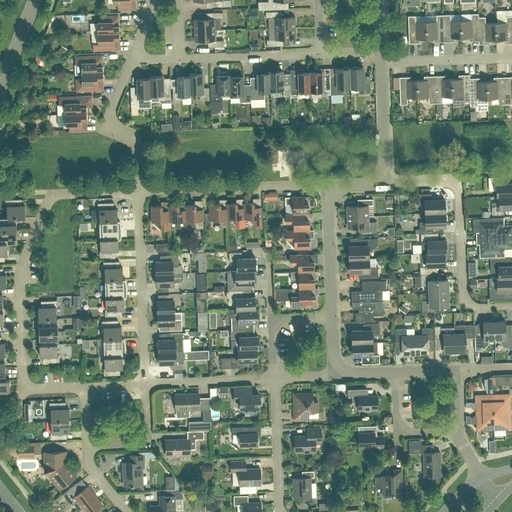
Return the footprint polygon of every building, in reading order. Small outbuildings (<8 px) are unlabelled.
[(132,0),(114,0),(114,4),(117,4),(118,10),(133,10),(132,0)] [(281,1),(294,1),(294,0),(268,0),(268,1),(258,2),(258,10),(281,9),(281,1)] [(268,18),(268,29),(295,28),(295,16),(280,17),(279,11),(265,12),(266,18),(268,18)] [(194,19),(194,30),(215,29),(221,29),(220,18),(223,18),(223,12),(209,13),(209,19),(194,19)] [(468,41),(478,40),(479,40),(478,17),(478,13),(471,14),(460,14),(461,37),(468,37),(468,41)] [(455,41),(454,38),(461,37),(460,14),(450,14),(443,15),(444,42),(455,41)] [(90,33),(98,33),(119,32),(119,25),(116,25),(116,15),(100,15),(100,21),(97,21),(97,23),(90,23),(90,33)] [(443,15),(436,15),(436,21),(426,21),(426,39),(433,38),(433,42),(444,42),(443,15)] [(496,40),(503,40),(503,43),(511,42),(511,15),(506,16),(506,22),(495,22),(496,40)] [(420,43),(420,39),(426,39),(426,21),(415,22),(415,16),(408,16),(409,43),(420,43)] [(489,44),(489,40),(496,40),(495,22),(485,23),(485,17),(478,17),(479,40),(478,40),(479,44),(489,44)] [(296,39),(295,28),(268,29),(269,39),(266,39),(267,46),(280,45),(280,39),(296,39)] [(224,46),(224,40),(216,40),(215,29),(194,30),(195,41),(210,41),(210,47),(224,46)] [(117,40),(119,39),(119,32),(98,33),(98,44),(93,44),(93,51),(101,50),(117,50),(117,40)] [(81,73),(103,73),(103,66),(100,66),(100,55),(75,56),(75,64),(75,74),(81,73)] [(363,67),(350,68),(350,88),(359,87),(359,93),(371,93),(370,78),(363,78),(363,67)] [(330,79),(331,94),(342,94),(342,88),(350,88),(350,68),(336,68),(337,79),(330,79)] [(297,76),(290,77),(290,84),(290,90),(298,90),(299,92),(310,92),(310,72),(304,72),(303,69),(298,70),(298,75),(297,76)] [(322,91),(330,91),(330,77),(325,77),(322,74),(322,69),(316,69),(316,72),(310,72),(310,92),(322,91)] [(282,70),(269,71),(269,73),(270,73),(270,89),(271,89),(283,89),(283,96),(291,96),(290,90),(290,84),(283,84),(282,70)] [(76,91),(101,90),(100,80),(103,80),(103,73),(81,73),(82,79),(76,79),(76,91)] [(270,89),(270,73),(269,73),(257,73),(258,87),(250,87),(250,88),(251,100),(265,99),(264,92),(271,91),(271,89),(270,89)] [(209,87),(203,88),(202,74),(190,74),(190,76),(190,93),(191,93),(199,93),(199,100),(209,100),(209,87)] [(463,102),(470,102),(469,78),(469,74),(458,75),(459,78),(452,79),(452,96),(463,96),(463,102)] [(230,94),(230,77),(230,75),(217,76),(217,88),(210,88),(211,113),(217,113),(217,110),(223,110),(222,94),(230,94)] [(442,103),(442,97),(452,96),(452,79),(445,79),(445,75),(434,76),(435,103),(442,103)] [(163,76),(150,76),(150,78),(151,95),(151,97),(151,102),(159,101),(159,103),(171,102),(170,87),(163,87),(163,76)] [(182,95),(191,95),(191,93),(190,93),(190,76),(177,77),(178,88),(172,88),(173,101),(182,100),(182,95)] [(428,97),(428,103),(435,103),(434,76),(424,76),(424,80),(417,80),(418,98),(428,97)] [(231,102),(251,102),(251,100),(250,88),(243,89),(243,77),(230,77),(230,94),(231,102)] [(407,104),(407,98),(418,98),(417,80),(410,80),(410,77),(399,77),(400,104),(407,104)] [(497,98),(498,104),(505,104),(504,77),(493,77),(493,81),(487,81),(487,99),(497,98)] [(131,104),(138,104),(138,108),(151,107),(151,102),(151,97),(151,95),(150,78),(137,79),(137,90),(130,90),(131,104)] [(488,110),(487,99),(487,81),(480,81),(480,78),(469,78),(470,102),(470,105),(476,105),(476,107),(487,107),(487,110),(488,110)] [(58,97),(59,105),(57,105),(58,114),(65,114),(87,113),(86,102),(92,102),(92,95),(58,97)] [(84,120),(87,120),(87,113),(65,114),(65,126),(69,125),(69,131),(85,131),(84,120)] [(488,177),(489,190),(496,190),(497,196),(499,196),(511,195),(511,182),(501,183),(501,177),(488,177)] [(431,193),(418,194),(419,205),(425,205),(425,213),(445,212),(444,199),(431,199),(431,193)] [(499,202),(491,202),(492,215),(504,214),(504,208),(511,207),(511,195),(499,196),(499,202)] [(304,214),(309,214),(309,205),(316,205),(316,202),(310,196),(285,197),(285,205),(289,205),(293,208),(293,214),(304,213),(304,214)] [(7,218),(16,217),(16,218),(25,217),(25,205),(22,205),(21,199),(5,199),(6,206),(7,206),(7,217),(7,218)] [(373,205),(373,199),(357,199),(358,205),(347,206),(348,217),(368,216),(367,205),(373,205)] [(98,209),(99,209),(99,221),(117,220),(117,208),(114,209),(114,202),(98,203),(98,209)] [(253,226),(261,225),(261,207),(253,207),(253,202),(243,203),(243,207),(244,207),(244,218),(250,218),(253,221),(253,226)] [(227,219),(227,208),(220,208),(220,203),(210,204),(210,213),(205,213),(205,226),(210,225),(210,219),(216,219),(220,223),(220,227),(227,227),(228,227),(227,219)] [(236,208),(236,203),(226,203),(227,208),(227,219),(233,218),(236,222),(237,226),(245,226),(244,218),(244,207),(243,207),(236,208)] [(195,209),(195,204),(185,205),(185,210),(186,220),(186,228),(187,232),(192,232),(195,228),(203,228),(203,226),(203,213),(203,209),(195,209)] [(152,221),(154,221),(154,223),(158,227),(162,227),(162,229),(170,229),(170,228),(169,221),(169,210),(168,210),(162,210),(161,205),(151,206),(152,221)] [(178,210),(178,205),(168,205),(168,210),(169,210),(169,221),(170,228),(178,228),(186,228),(186,220),(185,210),(178,210)] [(432,233),(432,226),(445,226),(445,212),(425,213),(425,222),(419,222),(420,233),(432,233)] [(304,231),(309,230),(309,220),(304,221),(304,214),(304,213),(293,214),(285,214),(286,222),(290,222),(294,225),(294,230),(294,231),(304,230),(304,231)] [(368,222),(368,216),(348,217),(348,228),(358,228),(359,234),(374,233),(374,227),(376,227),(376,222),(368,222)] [(16,217),(7,218),(7,217),(0,217),(0,230),(17,230),(16,218),(16,217)] [(479,232),(476,232),(476,238),(489,237),(511,236),(511,224),(503,225),(503,218),(478,218),(479,232)] [(120,222),(119,220),(117,220),(99,221),(100,239),(118,238),(118,239),(120,239),(121,237),(121,235),(121,233),(121,231),(121,229),(121,228),(121,226),(121,224),(120,222)] [(0,243),(7,243),(17,243),(17,230),(0,230),(0,243)] [(294,248),(310,247),(310,237),(305,237),(304,231),(304,230),(294,231),(294,230),(286,231),(286,240),(294,248)] [(434,233),(421,233),(421,245),(421,253),(428,253),(444,252),(444,253),(446,253),(446,239),(434,240),(434,233)] [(232,243),(248,242),(248,234),(232,235),(232,243)] [(479,244),(479,257),(504,256),(504,249),(511,248),(511,236),(489,237),(476,238),(476,244),(479,244)] [(118,250),(118,239),(118,238),(100,239),(100,251),(99,251),(100,257),(116,257),(115,250),(118,250)] [(348,245),(349,259),(369,258),(369,250),(372,250),(378,244),(378,238),(372,239),(359,239),(359,245),(348,245)] [(241,252),(229,253),(229,261),(237,261),(237,270),(237,271),(254,270),(256,270),(255,258),(242,258),(241,252)] [(419,253),(420,273),(433,273),(433,266),(445,265),(444,253),(444,252),(428,253),(421,253),(419,253)] [(290,255),(290,263),(294,263),(298,266),(298,271),(298,272),(309,271),(309,272),(314,271),(314,261),(309,262),(309,254),(290,255)] [(167,261),(155,262),(156,274),(182,273),(182,265),(178,265),(178,255),(167,255),(167,261)] [(511,265),(509,265),(507,263),(506,263),(506,257),(490,258),(491,272),(499,272),(499,278),(511,277),(511,265)] [(369,267),(369,258),(349,259),(349,272),(360,272),(361,278),(378,277),(378,266),(376,266),(369,267)] [(123,279),(122,267),(119,267),(119,261),(103,262),(103,268),(104,268),(105,280),(123,279)] [(254,283),(254,270),(237,271),(237,270),(228,271),(228,279),(228,290),(241,289),(240,283),(254,283)] [(315,288),(314,278),(309,278),(309,272),(309,271),(298,272),(298,271),(290,272),(291,280),(295,280),(299,283),(299,288),(310,288),(315,288)] [(180,282),(182,280),(182,273),(156,274),(156,286),(168,285),(168,291),(179,291),(179,282),(180,282)] [(205,274),(197,275),(197,280),(200,283),(205,282),(205,274)] [(447,279),(434,280),(433,274),(421,274),(421,276),(421,285),(429,285),(429,293),(448,292),(447,279)] [(511,277),(499,278),(496,278),(489,278),(490,299),(505,299),(505,292),(506,292),(508,290),(511,289),(511,277)] [(123,279),(105,280),(106,298),(124,297),(126,297),(126,295),(127,293),(127,291),(127,288),(127,286),(126,283),(126,281),(125,279),(123,279)] [(362,281),(362,290),(358,291),(351,291),(351,300),(358,300),(385,300),(385,299),(382,299),(382,290),(386,290),(386,281),(362,281)] [(310,295),(310,288),(299,288),(291,288),(291,289),(284,290),(276,290),(276,299),(285,298),(285,299),(291,299),(292,306),(315,305),(315,295),(310,295)] [(226,298),(228,298),(229,302),(236,301),(236,310),(238,310),(255,309),(255,297),(241,297),(241,291),(226,292),(226,298)] [(435,312),(434,306),(448,305),(448,292),(429,293),(429,301),(422,301),(422,306),(422,312),(435,312)] [(95,294),(85,295),(86,311),(96,311),(95,294)] [(168,300),(157,301),(157,313),(174,312),(174,305),(181,305),(180,294),(168,294),(168,300)] [(124,297),(106,298),(106,309),(105,310),(105,316),(121,315),(121,309),(124,309),(124,297)] [(41,307),(38,307),(38,319),(57,318),(56,307),(57,307),(57,300),(41,301),(41,307)] [(351,300),(351,301),(352,308),(358,308),(358,313),(355,313),(355,322),(376,321),(376,320),(374,320),(373,315),(383,315),(383,300),(385,300),(358,300),(351,300)] [(399,308),(406,314),(410,309),(403,304),(399,308)] [(258,322),(257,309),(255,309),(238,310),(236,310),(226,310),(226,311),(226,314),(229,317),(231,317),(231,328),(244,328),(244,322),(258,322)] [(169,330),(182,330),(181,319),(174,319),(174,312),(157,313),(158,325),(169,324),(169,330)] [(57,318),(38,319),(39,332),(58,331),(58,318),(57,318)] [(488,343),(488,340),(495,340),(494,319),(490,319),(488,321),(483,321),(483,332),(480,335),(474,335),(474,337),(475,350),(481,350),(481,348),(485,348),(488,343)] [(505,347),(509,347),(509,349),(511,348),(511,333),(508,334),(505,331),(505,320),(499,321),(497,319),(494,319),(495,340),(501,339),(501,343),(505,347)] [(122,338),(121,326),(118,326),(118,320),(102,321),(102,327),(103,327),(104,339),(122,338)] [(365,330),(352,330),(352,343),(372,342),(372,334),(379,334),(379,323),(365,324),(365,330)] [(466,351),(465,337),(474,337),(474,335),(474,325),(454,325),(454,333),(455,354),(459,353),(460,351),(466,351)] [(434,326),(434,339),(441,338),(444,341),(444,352),(449,352),(451,354),(455,354),(454,333),(440,333),(440,326),(434,326)] [(427,339),(433,339),(433,327),(422,328),(422,335),(414,335),(415,354),(421,354),(420,353),(428,353),(427,339)] [(395,341),(401,340),(402,354),(409,353),(409,355),(415,354),(414,335),(407,335),(406,328),(395,329),(395,341)] [(231,349),(238,348),(240,348),(240,349),(257,348),(259,348),(258,336),(244,336),(244,330),(231,331),(231,349)] [(39,344),(57,344),(58,344),(58,331),(39,332),(39,344)] [(169,339),(158,340),(159,352),(176,351),(183,351),(183,333),(169,333),(169,339)] [(122,338),(104,339),(104,357),(122,356),(124,356),(125,354),(125,352),(126,350),(126,347),(126,345),(125,343),(125,341),(124,340),(124,338),(122,338)] [(364,363),(379,362),(379,354),(377,354),(377,342),(372,342),(352,343),(352,355),(364,355),(364,363)] [(58,355),(57,344),(39,344),(40,356),(43,356),(43,362),(59,362),(59,355),(58,355)] [(242,361),(257,361),(257,348),(240,349),(240,348),(238,348),(238,357),(230,357),(231,368),(243,367),(242,361)] [(159,352),(159,364),(170,363),(171,369),(184,369),(184,363),(183,351),(176,351),(159,352)] [(120,368),(123,368),(122,356),(104,357),(105,368),(104,368),(104,375),(120,374),(120,368)] [(505,377),(495,377),(496,385),(505,385),(505,377)] [(0,379),(0,398),(7,398),(7,392),(10,391),(10,379),(6,379),(6,380),(0,379)] [(259,394),(252,394),(252,388),(246,388),(234,389),(234,401),(239,401),(240,408),(244,408),(245,415),(256,414),(256,408),(260,408),(260,405),(262,405),(261,397),(259,397),(259,394)] [(352,402),(358,402),(358,410),(378,409),(377,395),(363,396),(362,389),(347,389),(347,397),(352,396),(352,402)] [(199,409),(202,409),(203,409),(202,397),(199,397),(199,393),(175,394),(176,410),(176,415),(184,414),(184,410),(199,409)] [(318,411),(318,401),(313,402),(312,393),(293,393),(294,420),(309,420),(309,412),(318,411)] [(510,396),(508,394),(493,395),(493,412),(511,411),(510,411),(510,409),(511,408),(511,400),(510,400),(510,396)] [(477,412),(476,412),(475,412),(493,412),(493,395),(477,395),(476,397),(476,402),(471,402),(471,407),(474,410),(476,410),(477,412)] [(66,408),(65,402),(49,403),(50,409),(51,409),(51,421),(69,420),(69,408),(66,408)] [(203,409),(202,409),(203,421),(211,421),(211,408),(203,409)] [(509,428),(511,426),(511,422),(511,421),(511,413),(510,414),(510,411),(511,411),(493,412),(494,429),(509,428)] [(479,429),(494,429),(493,412),(475,412),(475,413),(476,413),(477,413),(477,415),(474,415),(472,418),(469,415),(465,415),(466,423),(472,423),(477,423),(477,428),(479,429)] [(66,432),(69,432),(69,420),(51,421),(52,432),(50,432),(51,439),(67,438),(66,432)] [(358,426),(359,448),(374,447),(374,448),(383,448),(383,436),(374,436),(374,432),(377,432),(376,425),(358,426)] [(260,426),(232,427),(232,434),(236,434),(239,437),(239,446),(258,445),(257,433),(261,433),(260,426)] [(296,451),(315,451),(315,440),(321,440),(320,428),(307,429),(307,436),(295,436),(295,444),(296,444),(296,451)] [(190,455),(190,449),(196,448),(195,439),(204,438),(203,430),(187,431),(187,439),(166,440),(166,456),(190,455)] [(34,453),(34,445),(18,445),(18,456),(34,456),(34,453)] [(66,451),(44,452),(45,471),(59,489),(76,476),(66,463),(66,451)] [(440,452),(423,452),(424,476),(441,475),(440,452)] [(141,468),(144,468),(143,455),(129,455),(130,462),(122,463),(123,472),(125,472),(125,485),(131,485),(131,486),(133,486),(133,485),(142,484),(141,468)] [(260,468),(246,469),(245,461),(231,461),(231,471),(239,471),(240,485),(260,484),(260,468)] [(375,487),(382,487),(383,495),(394,495),(394,500),(402,499),(401,469),(393,470),(393,475),(382,475),(382,477),(374,477),(375,487)] [(311,499),(310,477),(314,477),(314,471),(302,471),(302,477),(293,477),(294,499),(311,499)] [(92,511),(102,504),(88,486),(83,489),(75,496),(83,507),(79,510),(78,511),(92,511)] [(69,489),(63,494),(67,499),(73,494),(69,489)] [(151,506),(151,511),(171,511),(171,510),(175,510),(174,498),(183,498),(182,489),(166,490),(166,496),(160,496),(160,506),(151,506)] [(261,511),(261,502),(248,502),(248,495),(234,495),(234,505),(242,504),(242,511),(261,511)]
